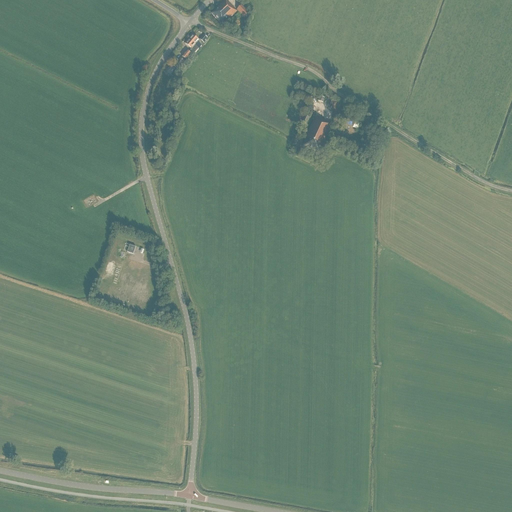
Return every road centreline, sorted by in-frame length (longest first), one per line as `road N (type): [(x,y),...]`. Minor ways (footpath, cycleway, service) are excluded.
road 1 (tertiary): [(189,495),(196,411),(190,333),(141,140),(149,87),(189,23)]
road 2 (track): [(192,20),(312,71),(414,141),(511,191)]
road 3 (tertiary): [(189,495),(0,470)]
